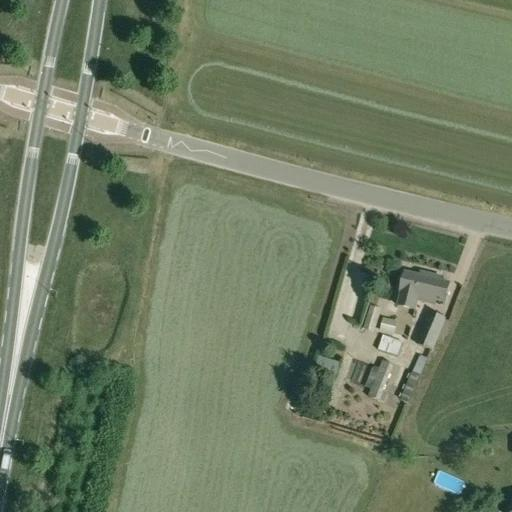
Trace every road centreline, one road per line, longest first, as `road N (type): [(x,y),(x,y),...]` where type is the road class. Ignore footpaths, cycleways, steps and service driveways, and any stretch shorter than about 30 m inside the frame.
road 1 (tertiary): [(511,229),(291,179),(79,116)]
road 2 (tertiary): [(39,105),(13,363)]
road 3 (tertiary): [(13,363),(79,116)]
